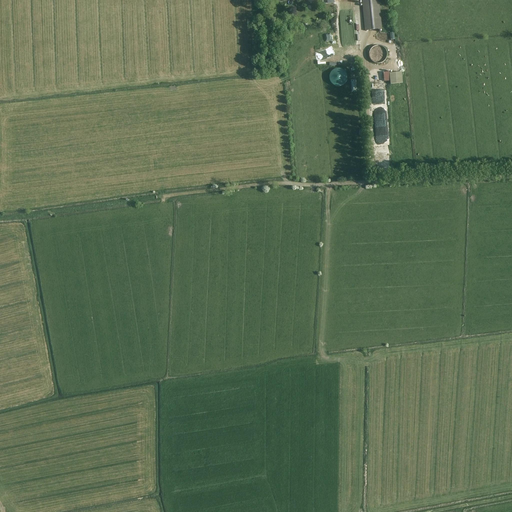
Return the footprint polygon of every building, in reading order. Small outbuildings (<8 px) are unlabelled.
[(362,0),(365,31),(381,29),(378,0),(362,0)] [(344,46),(357,45),(356,29),(343,30),(344,46)] [(377,47),(373,49),(372,51),(374,54),(376,54),(376,56),(374,56),(371,58),(375,59),(376,63),(380,61),(381,58),(383,58),(383,55),(377,55),(377,53),(378,53),(378,51),(380,51),(381,53),(383,53),(382,50),(382,48),(377,49),(376,48),(377,47)] [(346,85),(346,70),(331,69),(331,85),(346,85)] [(390,75),(391,86),(403,84),(402,73),(390,75)] [(388,148),(376,150),(377,156),(378,155),(379,161),(390,159),(388,148)]
